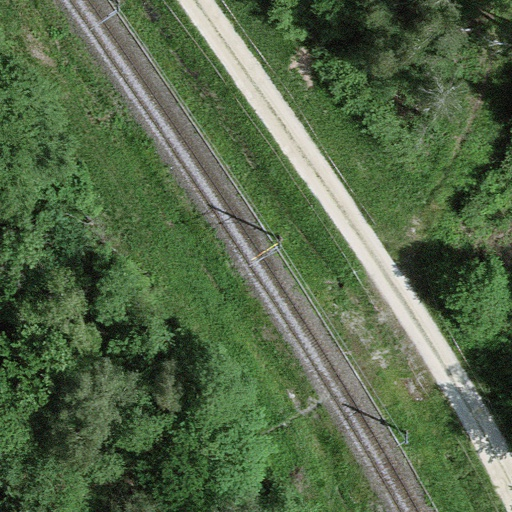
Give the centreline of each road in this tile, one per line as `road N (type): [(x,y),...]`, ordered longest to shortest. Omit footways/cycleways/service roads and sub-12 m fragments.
road 1 (track): [(0,491),(274,467),(0,44)]
road 2 (track): [(511,495),(450,368),(193,0)]
road 3 (track): [(511,13),(404,305)]
